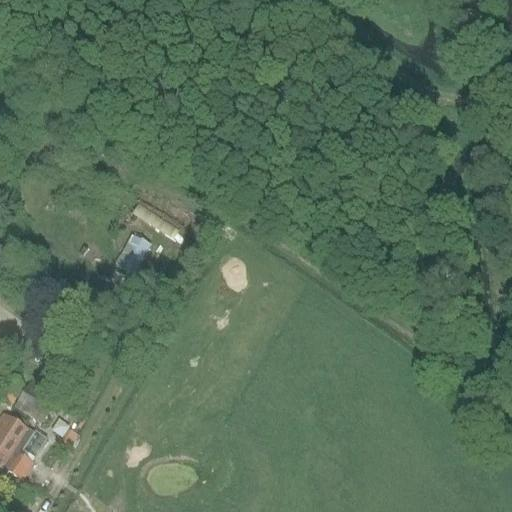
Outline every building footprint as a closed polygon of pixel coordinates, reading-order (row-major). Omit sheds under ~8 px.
[(152,247),(133,237),(116,269),(135,279),(152,247)] [(24,261),(0,244),(0,275),(9,282),(24,261)] [(27,387),(9,375),(0,388),(0,399),(13,408),(27,387)] [(29,389),(16,409),(45,428),(58,408),(29,389)] [(27,482),(38,465),(24,456),(37,436),(7,417),(0,428),(0,476),(2,472),(10,477),(13,473),(27,482)] [(81,436),(73,431),(64,445),(72,451),(81,436)]
